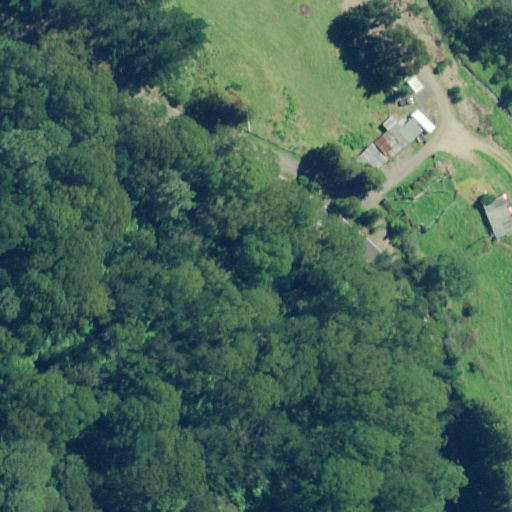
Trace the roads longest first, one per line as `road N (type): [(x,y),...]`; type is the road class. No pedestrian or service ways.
road 1 (tertiary): [(0,23),(228,149),(334,222),(392,276),(436,354),(452,511)]
road 2 (track): [(228,149),(283,161),(375,204),(392,276)]
road 3 (track): [(362,0),(451,124)]
